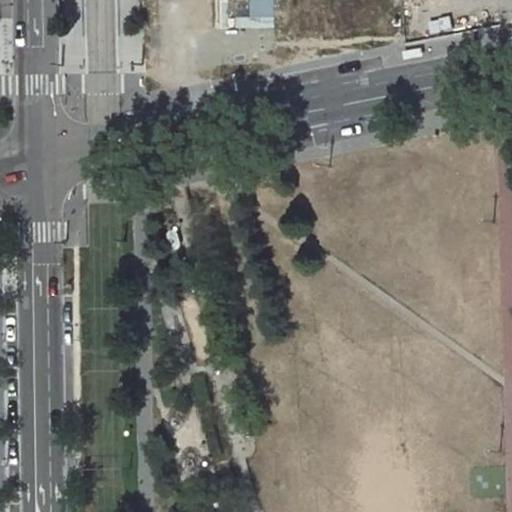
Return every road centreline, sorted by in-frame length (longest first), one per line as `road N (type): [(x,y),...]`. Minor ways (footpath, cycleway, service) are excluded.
road 1 (secondary): [(34,145),(511,51)]
road 2 (residential): [(42,511),(34,145)]
road 3 (residential): [(33,0),(34,145)]
